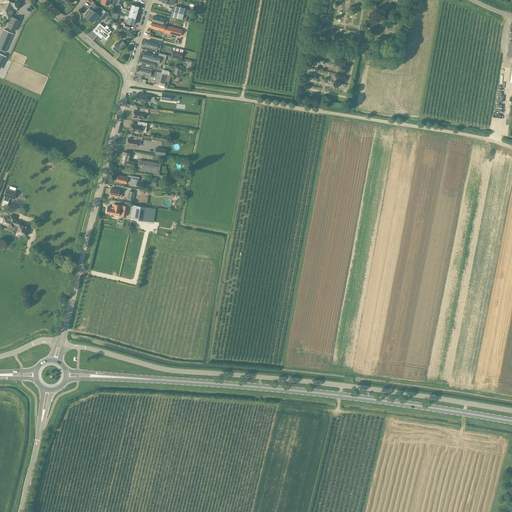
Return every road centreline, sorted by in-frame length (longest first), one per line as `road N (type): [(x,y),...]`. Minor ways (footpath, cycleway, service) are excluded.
road 1 (unclassified): [(511,410),(167,370),(60,342)]
road 2 (primary): [(511,421),(334,394),(105,377)]
road 3 (unclassified): [(511,147),(126,82)]
road 4 (tertiary): [(60,342),(126,82)]
